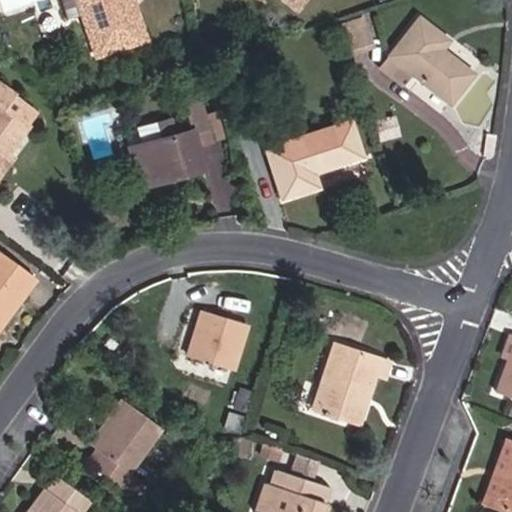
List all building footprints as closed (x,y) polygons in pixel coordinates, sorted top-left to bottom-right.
[(132,2),(131,0),(60,0),(67,20),(81,15),(95,57),(133,44),(120,6),(132,2)] [(259,0),(264,4),(266,0),(278,0),(294,12),(303,0),(259,0)] [(145,40),(132,2),(120,6),(133,44),(145,40)] [(371,43),(362,18),(341,25),(350,50),(371,43)] [(449,102),(471,73),(440,49),(447,40),(418,18),(379,69),(401,85),(410,73),(449,102)] [(222,56),(217,41),(203,46),(208,61),(222,56)] [(156,78),(202,63),(199,55),(154,70),(156,78)] [(0,161),(7,152),(27,124),(25,122),(33,110),(12,95),(13,94),(0,84),(0,161)] [(202,169),(195,145),(209,141),(202,117),(196,97),(181,101),(189,130),(174,135),(169,120),(155,124),(160,139),(141,144),(128,148),(140,187),(170,178),(168,173),(180,169),(182,175),(202,169)] [(222,137),(215,113),(202,117),(209,141),(222,137)] [(398,135),(394,117),(375,122),(380,140),(398,135)] [(360,156),(349,121),(265,149),(281,198),(316,187),(312,172),(360,156)] [(160,139),(155,124),(136,129),(141,144),(160,139)] [(492,156),(495,135),(487,134),(484,155),(492,156)] [(0,174),(13,156),(7,152),(0,161),(0,174)] [(182,175),(180,169),(168,173),(170,178),(182,175)] [(8,313),(34,278),(0,252),(0,311),(2,309),(8,313)] [(0,324),(8,313),(2,309),(0,311),(0,324)] [(231,369),(245,324),(200,310),(187,356),(231,369)] [(508,358),(511,347),(511,334),(502,356),(508,358)] [(382,377),(387,361),(334,343),(312,409),(351,422),(360,396),(365,398),(373,374),(382,377)] [(511,347),(508,358),(496,392),(511,398),(511,347)] [(248,412),(254,392),(240,388),(234,408),(248,412)] [(357,424),(365,398),(360,396),(351,422),(357,424)] [(94,449),(127,404),(120,399),(88,444),(94,449)] [(128,471),(160,427),(127,404),(94,449),(101,454),(91,467),(134,498),(145,483),(128,471)] [(238,432),(243,416),(227,411),(222,427),(238,432)] [(489,504),(511,443),(504,441),(482,502),(489,504)] [(273,459),(276,448),(262,443),(258,454),(273,459)] [(511,511),(511,443),(489,504),(511,511)] [(91,467),(101,454),(94,449),(85,462),(91,467)] [(311,481),(317,462),(295,455),(289,473),(311,481)] [(322,501),(328,486),(311,481),(289,473),(275,468),(269,484),(264,482),(253,511),(324,511),(327,503),(322,501)] [(81,511),(88,503),(52,477),(25,511),(81,511)]
